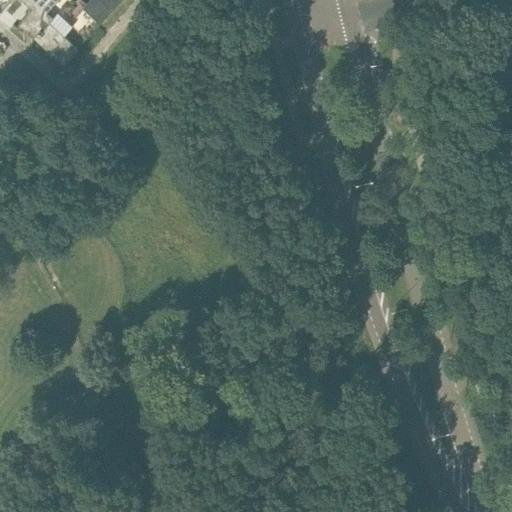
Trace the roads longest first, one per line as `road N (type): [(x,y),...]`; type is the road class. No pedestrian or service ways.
road 1 (tertiary): [(294,13),(364,286),(419,433),(461,489)]
road 2 (tertiary): [(461,489),(458,421),(346,1)]
